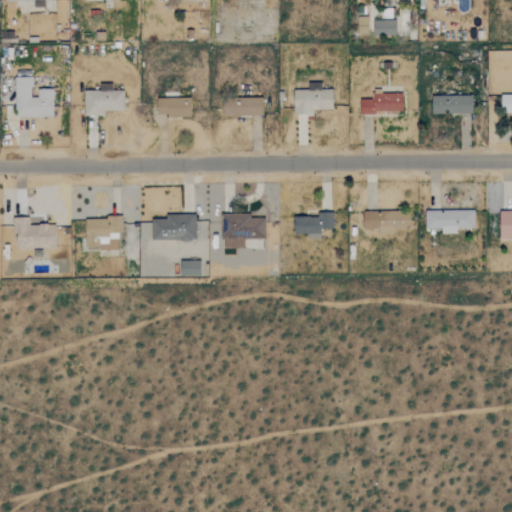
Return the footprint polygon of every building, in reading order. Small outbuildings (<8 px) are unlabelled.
[(368,17),(357,17),(357,36),(368,36),(368,17)] [(373,36),(395,35),(395,19),(372,20),(373,36)] [(15,117),(52,117),(52,89),(36,90),(37,97),(31,97),(31,77),(14,77),(15,117)] [(331,110),(332,89),(320,89),(320,83),(308,83),(308,90),(292,90),(292,115),(313,115),(313,110),(331,110)] [(83,91),(83,116),(104,116),(104,111),(123,111),(123,90),(111,91),(111,84),(99,84),(99,90),(83,91)] [(402,93),(372,93),(372,99),(359,100),(359,113),(402,112),(402,93)] [(471,113),(471,95),(431,96),(431,114),(471,113)] [(511,113),(511,95),(501,95),(501,113),(511,113)] [(190,98),(156,97),(156,116),(189,117),(190,98)] [(262,115),(262,97),(241,97),(241,103),(223,103),(223,116),(262,115)] [(473,209),(424,210),(424,229),(440,229),(440,233),(456,232),(456,228),(474,228),(473,209)] [(362,211),(363,229),(377,228),(377,234),(392,234),(392,228),(409,228),(409,210),(362,211)] [(293,233),(307,233),(307,237),(319,238),(319,228),(332,228),(332,212),(317,212),(317,216),(293,216),(293,233)] [(511,238),(511,212),(499,212),(499,238),(511,238)] [(220,247),(243,248),(243,238),(264,238),(265,217),(250,216),(250,213),(221,213),(220,247)] [(195,214),(165,214),(165,218),(151,218),(150,239),(194,240),(195,214)] [(117,248),(117,232),(121,232),(121,217),(84,216),(84,248),(117,248)] [(15,249),(31,248),(31,257),(41,257),(41,249),(54,249),(54,224),(28,225),(28,217),(14,218),(15,249)] [(199,274),(199,260),(179,260),(180,275),(199,274)]
